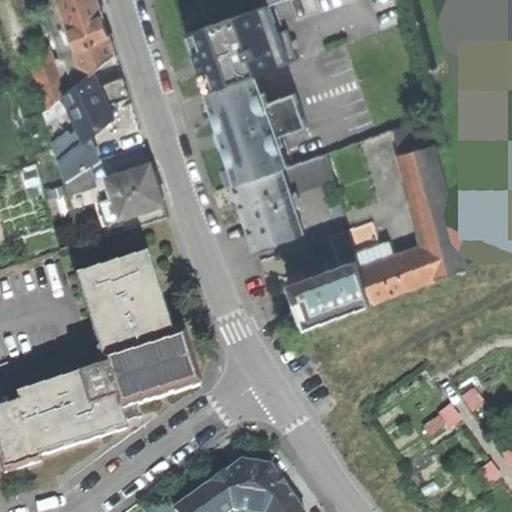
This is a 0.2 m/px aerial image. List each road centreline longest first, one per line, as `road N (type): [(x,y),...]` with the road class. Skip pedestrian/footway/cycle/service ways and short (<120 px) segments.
road 1 (residential): [(126,0),(200,226),(263,379)]
road 2 (residential): [(263,379),(81,511)]
road 3 (track): [(1,0),(51,184)]
road 4 (residential): [(263,379),(357,511)]
